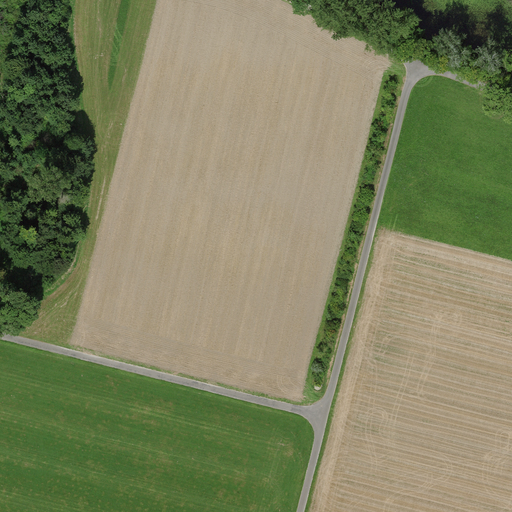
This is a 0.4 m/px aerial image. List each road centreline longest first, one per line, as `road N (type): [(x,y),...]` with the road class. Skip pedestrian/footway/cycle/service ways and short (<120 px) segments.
road 1 (unclassified): [(511,95),(415,60),(323,418)]
road 2 (unclassified): [(323,418),(0,336)]
road 3 (track): [(415,60),(291,0)]
